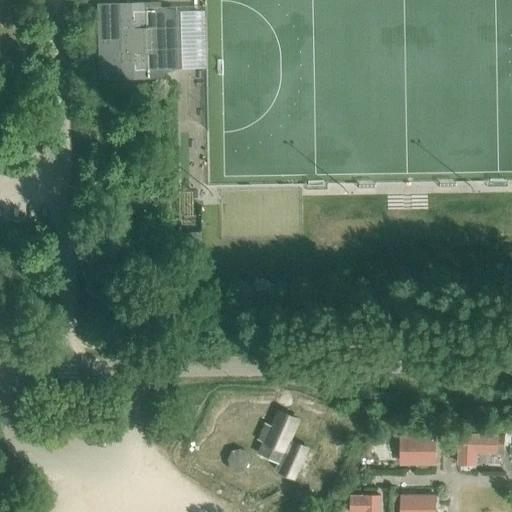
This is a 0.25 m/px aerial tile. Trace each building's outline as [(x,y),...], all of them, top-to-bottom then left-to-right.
[(159,8),(159,3),(117,4),(118,35),(98,35),(99,79),(161,77),(161,72),(177,67),(175,12),(159,8)] [(263,442),(258,454),(278,463),(275,470),(292,478),(306,447),(288,439),(297,421),(278,412),(271,427),(265,425),(258,439),(263,442)] [(457,433),(456,466),(477,466),(477,454),(497,455),(498,435),(457,433)] [(399,466),(436,466),(436,436),(399,436),(399,466)] [(252,459),(237,446),(226,459),(241,472),(252,459)] [(314,493),(293,483),(289,491),(310,502),(314,493)] [(399,511),(435,511),(436,494),(399,494),(399,511)] [(381,511),(382,495),(349,495),(349,511),(381,511)]
